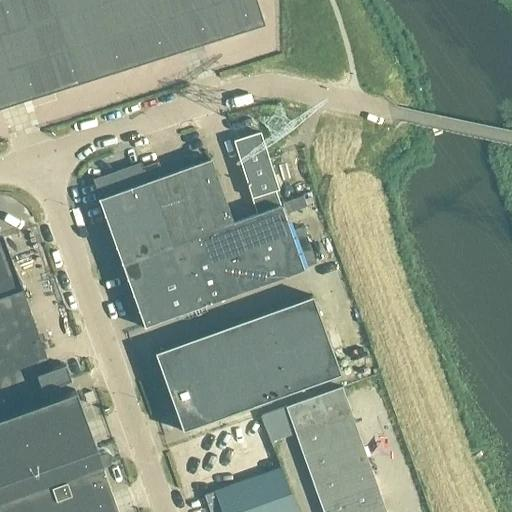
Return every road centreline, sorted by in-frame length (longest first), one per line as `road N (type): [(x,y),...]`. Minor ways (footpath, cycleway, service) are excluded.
road 1 (unclassified): [(511,136),(265,83),(38,157)]
road 2 (unclassified): [(156,511),(38,157)]
